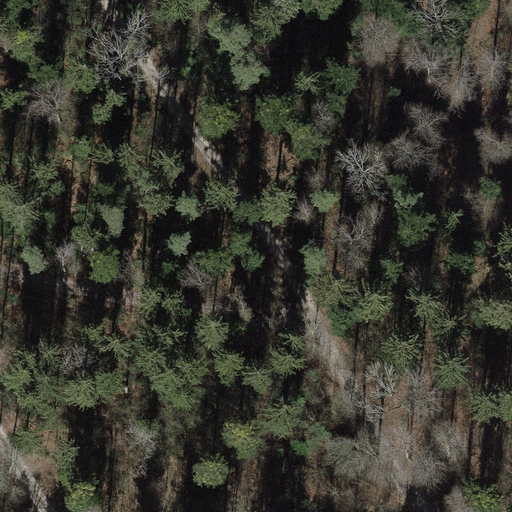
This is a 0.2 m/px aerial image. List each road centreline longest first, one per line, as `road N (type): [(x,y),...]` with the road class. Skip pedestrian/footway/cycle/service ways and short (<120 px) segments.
road 1 (track): [(433,511),(102,0)]
road 2 (track): [(0,275),(346,370)]
road 3 (track): [(381,423),(458,309),(511,290)]
